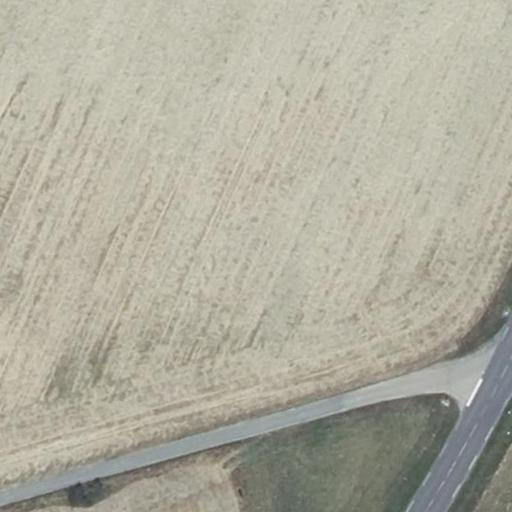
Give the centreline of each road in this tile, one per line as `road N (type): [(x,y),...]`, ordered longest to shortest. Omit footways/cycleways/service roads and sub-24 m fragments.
road 1 (unclassified): [(511,354),(0,498)]
road 2 (secondary): [(425,511),(511,359)]
